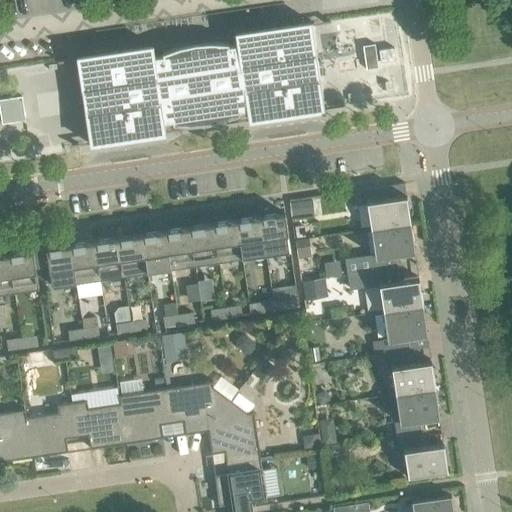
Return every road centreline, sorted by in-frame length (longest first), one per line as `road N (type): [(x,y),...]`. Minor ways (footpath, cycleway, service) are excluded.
road 1 (tertiary): [(0,194),(430,130)]
road 2 (residential): [(486,511),(430,130)]
road 3 (residential): [(0,34),(228,0)]
road 4 (residential): [(0,497),(169,471),(188,511)]
road 5 (residential): [(430,130),(411,0)]
